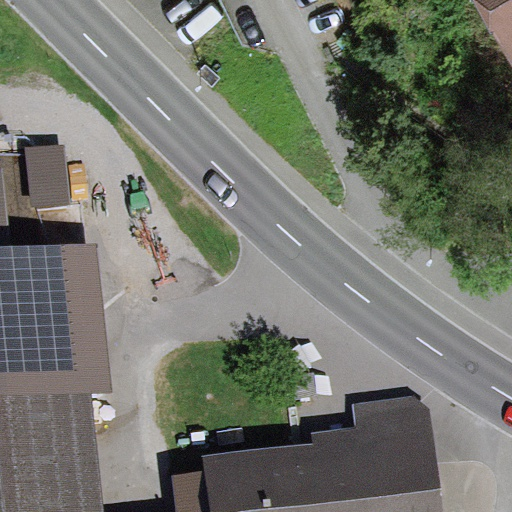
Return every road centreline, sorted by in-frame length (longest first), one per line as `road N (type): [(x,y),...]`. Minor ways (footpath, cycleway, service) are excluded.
road 1 (tertiary): [(342,278),(51,0)]
road 2 (residential): [(271,0),(375,213),(342,278)]
road 3 (tertiary): [(511,396),(460,368),(342,278)]
road 4 (unknown): [(311,251),(228,310),(160,329)]
